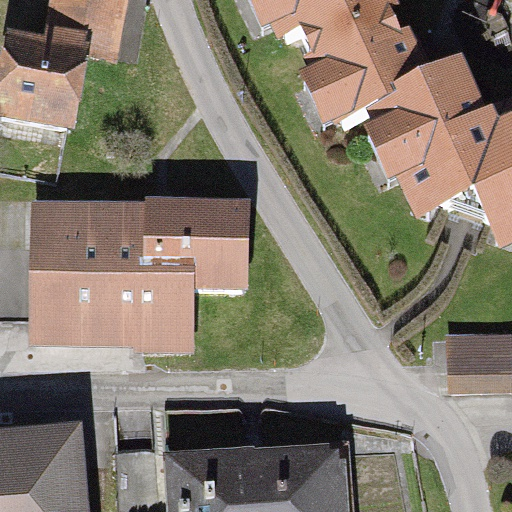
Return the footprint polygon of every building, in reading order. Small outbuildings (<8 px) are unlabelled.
[(57,0),(50,62),(15,58),(6,133),(82,141),(90,72),(122,75),(130,4),(90,0),(57,0)] [(255,0),(279,55),(311,42),(331,90),(313,98),(334,148),(373,132),(417,236),(489,206),(511,261),(511,119),(493,127),(473,81),(436,96),(395,0),(255,0)] [(44,222),(40,362),(192,367),(194,295),(249,297),(252,229),(44,222)] [(511,347),(449,346),(448,394),(511,396),(511,347)] [(87,511),(86,454),(0,456),(0,511),(87,511)] [(339,511),(340,472),(169,472),(169,511),(339,511)]
